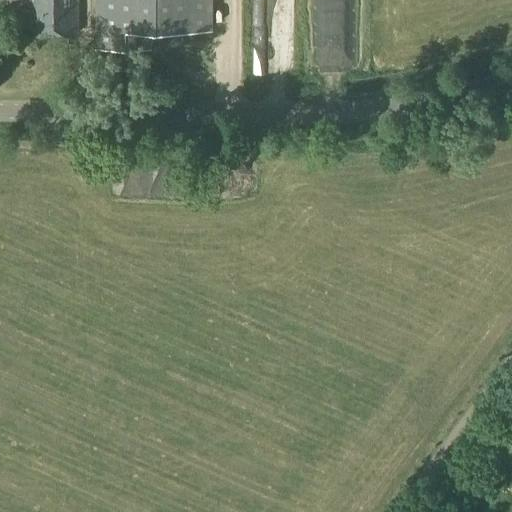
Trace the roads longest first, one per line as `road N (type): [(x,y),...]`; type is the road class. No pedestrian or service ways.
road 1 (unclassified): [(0,114),(284,117),(386,111),(511,84)]
road 2 (unclassified): [(397,511),(511,364)]
